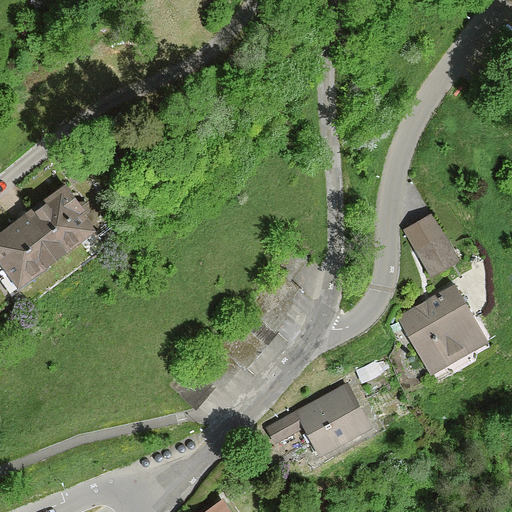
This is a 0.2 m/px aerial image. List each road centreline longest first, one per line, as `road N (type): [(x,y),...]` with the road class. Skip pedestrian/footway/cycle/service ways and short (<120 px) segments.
road 1 (residential): [(504,0),(413,121),(389,192),(378,295),(344,332),(315,344)]
road 2 (residential): [(315,344),(335,242),(328,54),(342,0)]
road 3 (residential): [(157,501),(315,344)]
